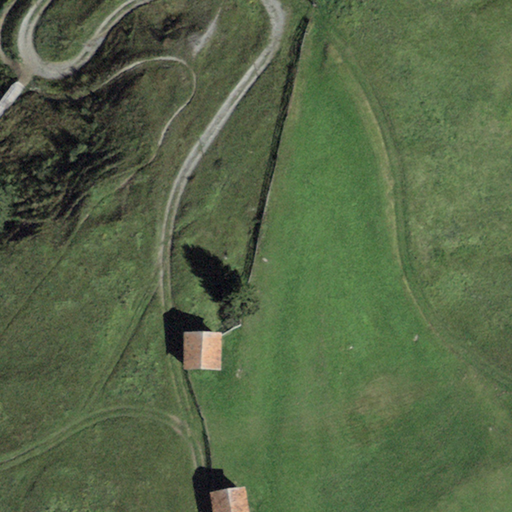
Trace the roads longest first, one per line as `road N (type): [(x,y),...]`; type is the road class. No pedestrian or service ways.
road 1 (track): [(279,0),(332,29),(387,121),(410,266),(441,328),(511,384)]
road 2 (track): [(164,256),(178,188),(278,43),(268,0)]
road 3 (track): [(0,463),(58,442),(164,256)]
road 4 (track): [(205,511),(168,328),(164,256)]
road 5 (track): [(138,0),(91,52),(59,71),(30,60),(26,26),(48,0)]
